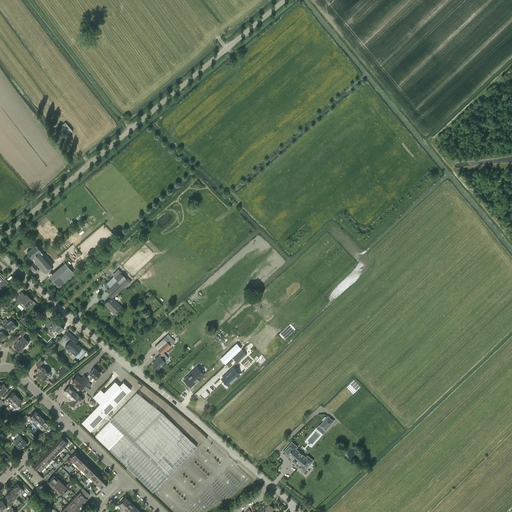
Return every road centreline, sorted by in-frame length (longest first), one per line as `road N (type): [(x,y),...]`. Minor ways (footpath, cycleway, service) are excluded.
road 1 (residential): [(271,486),(0,252)]
road 2 (unclassified): [(12,229),(285,0)]
road 3 (track): [(326,0),(419,115)]
